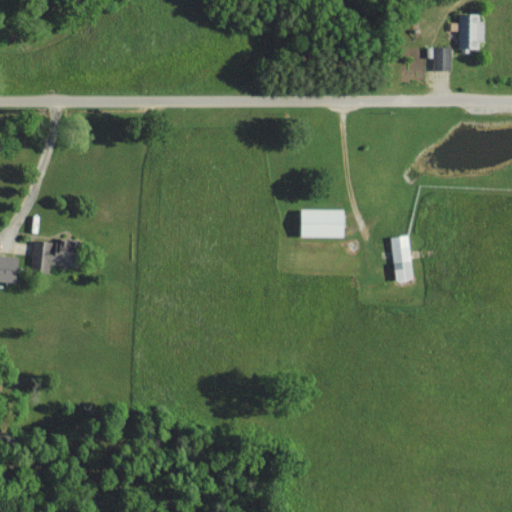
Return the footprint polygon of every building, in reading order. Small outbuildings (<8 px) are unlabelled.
[(478,13),(458,13),(457,48),(477,48),(478,41),(483,41),(483,20),(478,20),(478,13)] [(433,69),(450,69),(450,45),(432,46),(433,69)] [(299,236),(342,237),(342,209),(299,209),(299,236)] [(407,234),(389,236),(394,280),(411,278),(407,234)] [(33,238),(29,270),(48,272),(50,262),(78,265),(80,239),(56,237),(55,246),(51,245),(52,240),(33,238)] [(0,253),(0,279),(14,281),(17,256),(0,253)]
